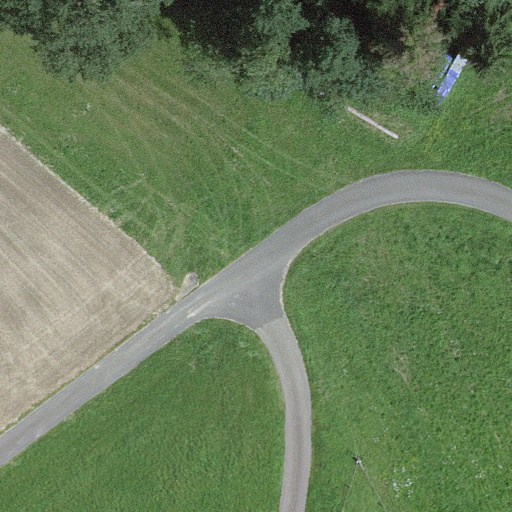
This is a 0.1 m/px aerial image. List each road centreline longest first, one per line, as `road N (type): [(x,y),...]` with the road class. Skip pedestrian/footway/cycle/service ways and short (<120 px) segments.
road 1 (track): [(511,214),(472,200),(403,198),(338,219),(0,466)]
road 2 (track): [(292,511),(298,390),(245,284)]
